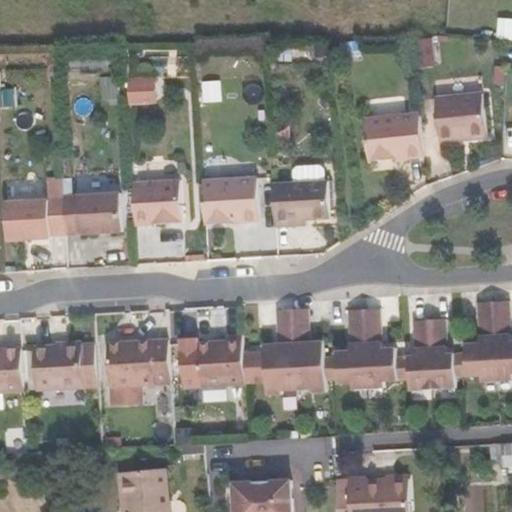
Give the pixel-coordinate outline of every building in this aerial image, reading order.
[(155,79),(129,79),(129,102),(156,101),(155,79)] [(484,94),(437,99),(442,141),(489,136),(484,94)] [(426,156),(421,114),(367,120),(371,162),(426,156)] [(259,178),(205,182),(207,224),(262,221),(259,178)] [(182,180),(135,183),(137,226),(184,223),(182,180)] [(330,182),(275,185),(277,227),(293,227),(293,221),(307,220),(332,218),(330,182)] [(49,200),(8,202),(10,241),(53,238),(52,236),(67,235),(65,199),(65,197),(65,185),(49,186),(49,200)] [(123,193),(65,197),(65,199),(67,235),(125,231),(123,193)] [(511,302),(497,303),(500,382),(511,381),(511,302)] [(468,354),(469,377),(483,376),(484,383),(500,382),(497,303),(481,303),(482,344),(468,344),(468,354)] [(382,304),(366,305),(370,388),(386,387),(386,381),(400,380),(399,357),(398,343),(384,344),(382,304)] [(338,346),(339,357),(340,378),(354,377),(354,389),(370,388),(366,305),(350,305),(352,346),(338,346)] [(310,309),(294,310),(299,390),(314,389),(314,392),(329,391),(328,388),(328,378),(327,358),(326,348),(312,349),(312,342),(310,309)] [(294,310),(278,311),(280,344),(280,351),(266,352),(251,353),(253,383),(268,382),(269,395),(284,394),(284,391),(299,390),(294,310)] [(448,320),(432,321),(435,390),(458,389),(457,377),(457,355),(450,355),(448,320)] [(432,321),(416,321),(417,357),(411,357),(412,380),(413,391),(435,390),(432,321)] [(245,353),(244,336),(228,336),(228,341),(200,343),(202,387),(247,384),(247,383),(245,353)] [(173,384),(171,340),(110,343),(113,387),(173,384)] [(86,387),(84,345),(36,348),(39,390),(86,387)] [(0,392),(26,391),(24,348),(0,349),(0,392)] [(206,443),(183,444),(184,451),(207,449),(206,443)] [(511,468),(511,443),(493,445),(494,470),(511,468)] [(132,511),(172,511),(169,470),(124,474),(126,501),(131,501),(132,511)] [(411,511),(410,480),(368,482),(367,479),(350,480),(351,493),(338,493),(339,511),(411,511)] [(258,485),(258,482),(235,483),(236,511),(293,511),(293,480),(269,482),(269,484),(258,485)] [(338,480),(338,493),(351,493),(350,480),(338,480)]
